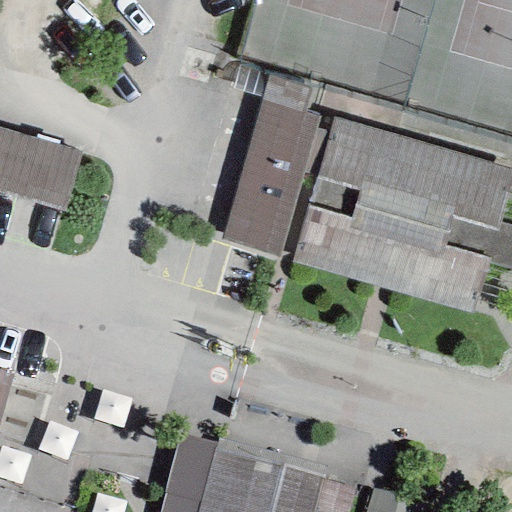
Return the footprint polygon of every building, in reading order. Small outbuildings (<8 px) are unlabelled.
[(326,68),(263,52),(222,216),(284,232),(326,68)] [(511,170),(511,136),(344,96),(329,158),(505,201),(511,170)] [(86,150),(0,127),(0,187),(71,206),(86,150)] [(0,441),(17,386),(0,380),(0,441)] [(352,511),(355,504),(193,459),(178,455),(162,511),(352,511)]
